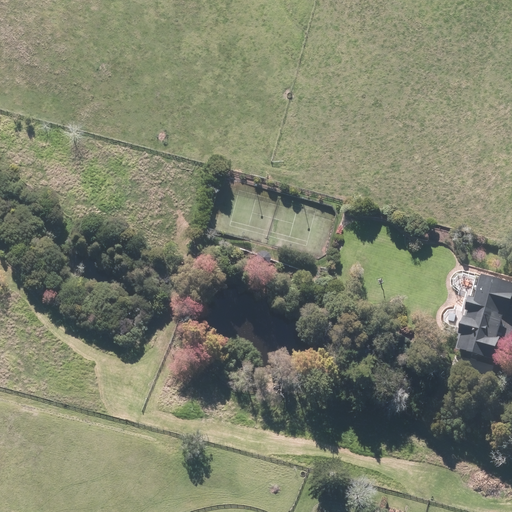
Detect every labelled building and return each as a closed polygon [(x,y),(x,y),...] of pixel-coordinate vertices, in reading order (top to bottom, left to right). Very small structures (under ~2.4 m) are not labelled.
[(192,179),(199,181),(201,176),(194,173),(192,179)] [(263,268),(268,266),(270,260),(267,256),(262,254),(257,257),(256,262),(258,267),(263,268)] [(462,290),(466,290),(469,287),(469,282),(466,279),(462,279),(459,282),(459,287),(462,290)] [(459,356),(496,365),(502,345),(511,348),(511,342),(511,289),(482,282),(477,304),(470,302),(457,354),(460,354),(459,356)] [(450,314),(448,321),(455,323),(457,317),(450,314)]
